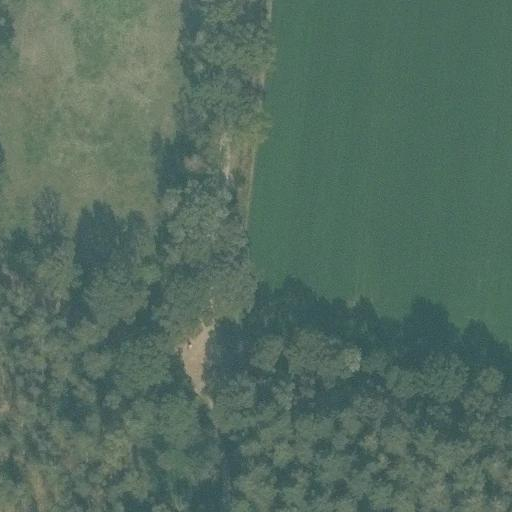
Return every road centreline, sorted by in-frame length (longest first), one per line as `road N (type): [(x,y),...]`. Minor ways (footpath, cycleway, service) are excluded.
road 1 (unclassified): [(195,368),(206,329),(239,0)]
road 2 (track): [(511,425),(226,381)]
road 3 (track): [(195,368),(0,273)]
road 4 (track): [(218,511),(226,381)]
